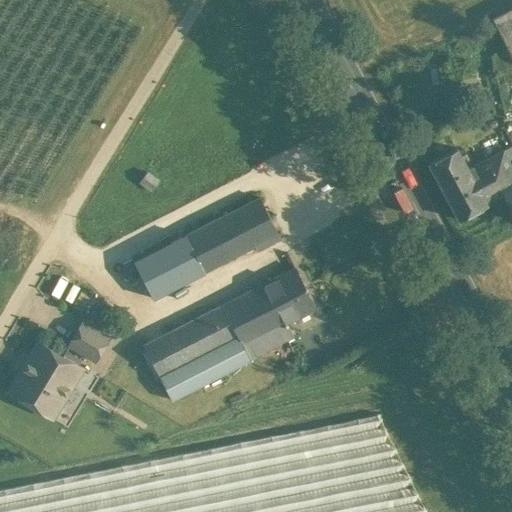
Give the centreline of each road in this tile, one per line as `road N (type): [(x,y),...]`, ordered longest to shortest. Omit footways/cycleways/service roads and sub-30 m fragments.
road 1 (track): [(54,246),(98,264),(263,179),(291,239),(140,319)]
road 2 (primary): [(304,0),(511,385)]
road 3 (track): [(0,345),(202,0)]
